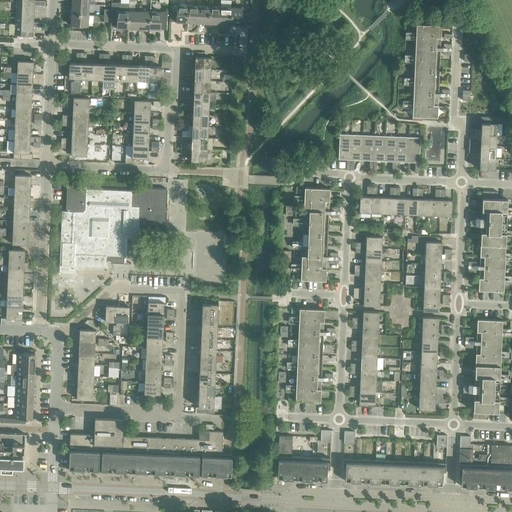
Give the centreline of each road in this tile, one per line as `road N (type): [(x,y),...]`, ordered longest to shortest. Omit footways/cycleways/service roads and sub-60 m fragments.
road 1 (residential): [(177,416),(182,291),(114,288),(55,339)]
road 2 (unclassified): [(275,499),(49,488)]
road 3 (residential): [(45,170),(37,330)]
road 4 (residential): [(462,182),(457,25)]
road 5 (residential): [(177,416),(51,408)]
road 6 (residential): [(337,421),(343,295)]
road 7 (residential): [(457,307),(462,182)]
road 8 (residential): [(176,50),(51,47)]
road 9 (residential): [(167,173),(176,50)]
road 10 (residential): [(51,47),(45,170)]
road 11 (residential): [(167,173),(45,170)]
